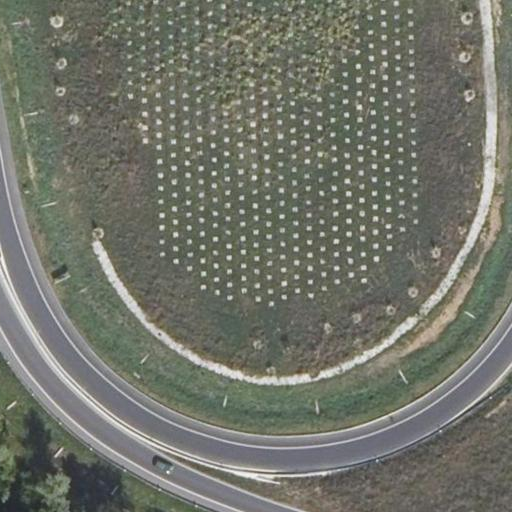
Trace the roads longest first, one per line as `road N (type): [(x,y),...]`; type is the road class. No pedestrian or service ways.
road 1 (trunk): [(511,346),(462,395),(375,446),(246,455),(141,418),(80,370),(10,263),(0,217)]
road 2 (trunk): [(0,306),(31,370),(58,402),(128,460),(247,511)]
